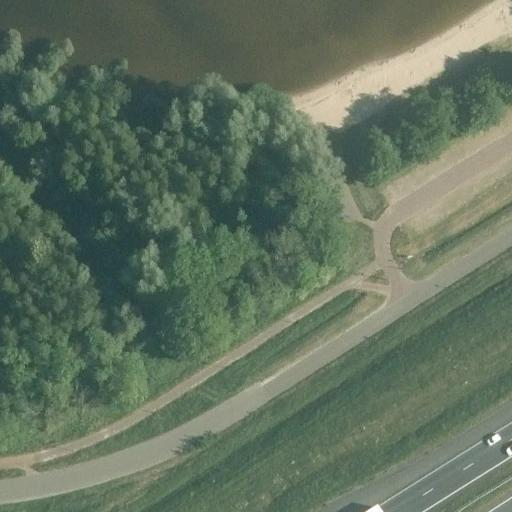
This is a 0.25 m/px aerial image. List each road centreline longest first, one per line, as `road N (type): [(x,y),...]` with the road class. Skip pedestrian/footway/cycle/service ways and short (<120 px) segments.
road 1 (unclassified): [(511,235),(236,415)]
road 2 (unclassified): [(0,495),(92,478),(236,415)]
road 3 (motorway): [(511,436),(391,511)]
